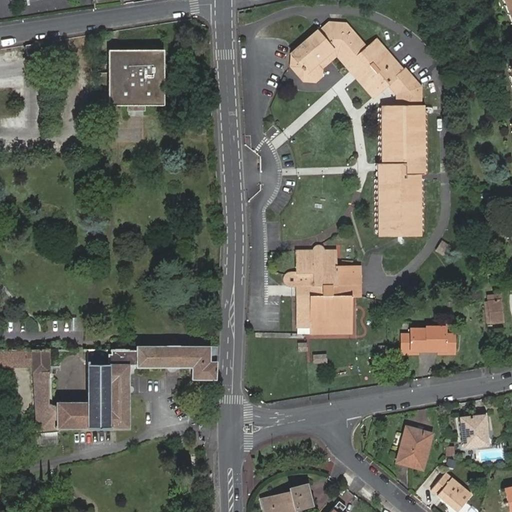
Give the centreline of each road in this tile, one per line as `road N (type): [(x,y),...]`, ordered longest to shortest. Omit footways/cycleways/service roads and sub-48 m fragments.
road 1 (tertiary): [(223,3),(235,236),(230,428)]
road 2 (residential): [(223,3),(0,35)]
road 3 (tertiary): [(331,415),(511,376)]
road 4 (residential): [(331,415),(338,446),(415,511)]
road 5 (unknown): [(24,68),(76,62),(74,137)]
